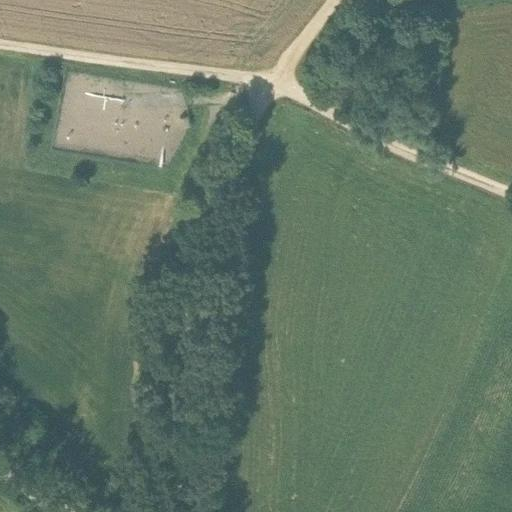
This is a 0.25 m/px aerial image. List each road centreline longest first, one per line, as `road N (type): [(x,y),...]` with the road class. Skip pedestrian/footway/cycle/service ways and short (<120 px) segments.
road 1 (track): [(177,511),(192,257),(215,188),(275,84)]
road 2 (track): [(0,45),(275,84)]
road 3 (track): [(275,84),(362,135),(511,196)]
